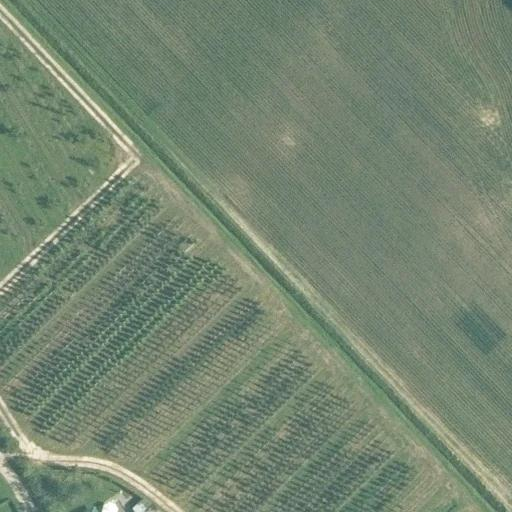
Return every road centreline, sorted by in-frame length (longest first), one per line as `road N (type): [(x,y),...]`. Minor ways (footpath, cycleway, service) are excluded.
road 1 (track): [(0,15),(137,159),(0,289)]
road 2 (track): [(0,405),(42,460),(119,471),(173,511)]
